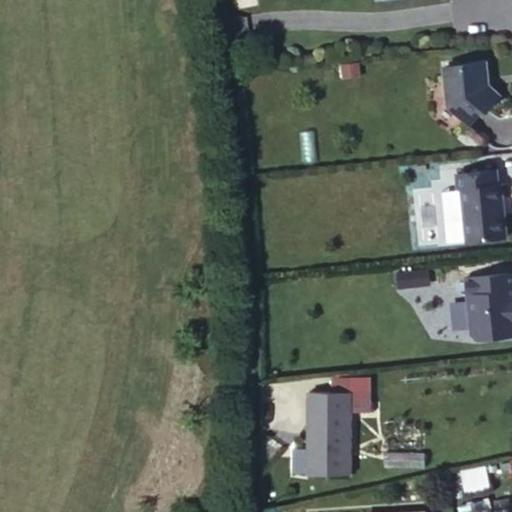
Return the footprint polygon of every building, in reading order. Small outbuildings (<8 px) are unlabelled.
[(496,66),(455,70),(459,110),(481,127),(493,113),(497,116),(508,102),(508,95),(498,87),(496,66)] [(511,172),(476,176),(478,192),(481,191),(487,244),(511,241),(511,172)] [(397,269),(397,283),(430,283),(430,270),(397,269)] [(511,278),(487,281),(492,338),(498,343),(511,341),(511,278)] [(320,392),(324,475),(373,473),(368,389),(320,392)] [(461,469),(463,488),(488,485),(486,466),(461,469)]
